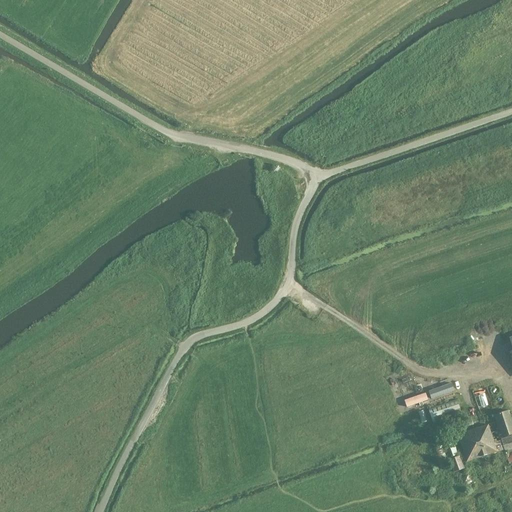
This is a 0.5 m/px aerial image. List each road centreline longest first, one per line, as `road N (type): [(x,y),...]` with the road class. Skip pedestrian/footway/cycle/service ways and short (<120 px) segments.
road 1 (unclassified): [(319,179),(276,159),(168,133),(0,35)]
road 2 (unclassified): [(319,179),(511,113)]
